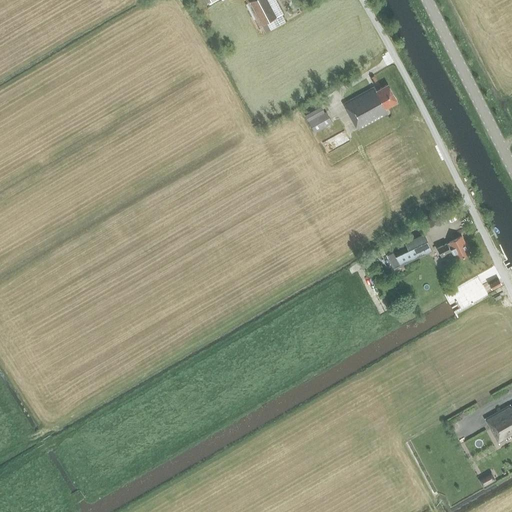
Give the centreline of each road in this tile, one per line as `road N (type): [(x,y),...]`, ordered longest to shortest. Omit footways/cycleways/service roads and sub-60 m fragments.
road 1 (unclassified): [(511,294),(361,0)]
road 2 (secondary): [(511,170),(425,0)]
